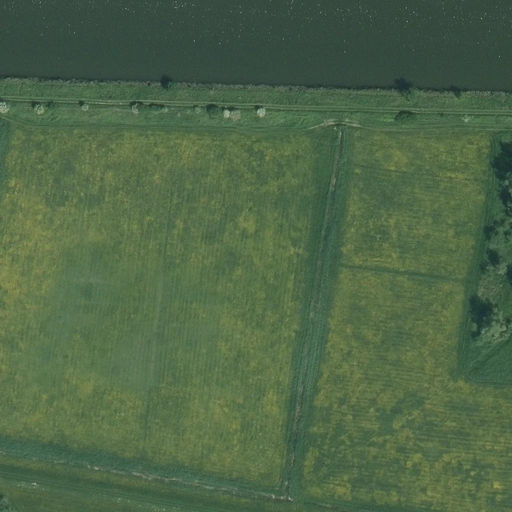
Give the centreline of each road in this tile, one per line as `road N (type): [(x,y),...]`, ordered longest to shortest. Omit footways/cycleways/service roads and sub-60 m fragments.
road 1 (track): [(0,101),(511,112)]
road 2 (track): [(295,504),(307,480),(511,328)]
road 3 (track): [(217,511),(0,473)]
